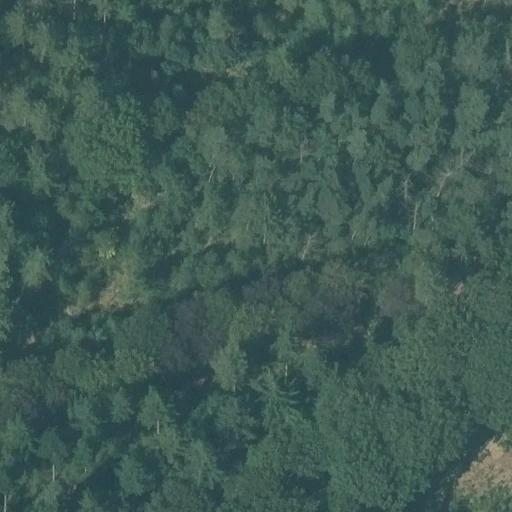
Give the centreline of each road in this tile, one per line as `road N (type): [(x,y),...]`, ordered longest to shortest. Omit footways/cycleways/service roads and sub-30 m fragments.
road 1 (track): [(0,419),(58,394),(353,320),(511,307)]
road 2 (track): [(0,167),(511,48)]
road 3 (track): [(511,352),(295,511)]
